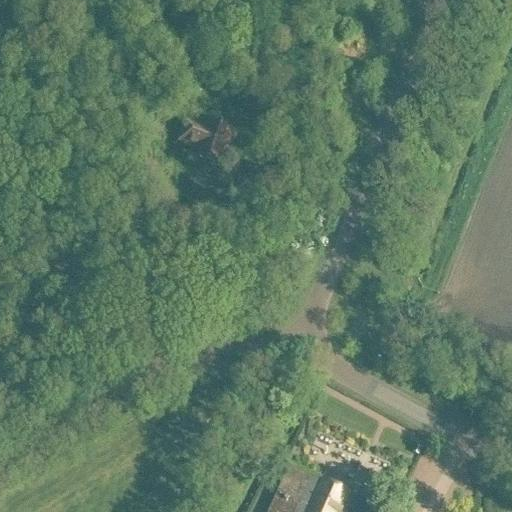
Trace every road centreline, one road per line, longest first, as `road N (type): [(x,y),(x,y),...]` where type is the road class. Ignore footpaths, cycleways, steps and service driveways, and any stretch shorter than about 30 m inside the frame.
road 1 (tertiary): [(301,345),(442,0)]
road 2 (track): [(323,288),(362,305),(420,302),(511,70)]
road 3 (unclassified): [(0,477),(229,343),(280,337),(301,345)]
road 4 (tertiary): [(511,465),(301,345)]
road 5 (track): [(0,214),(119,320)]
